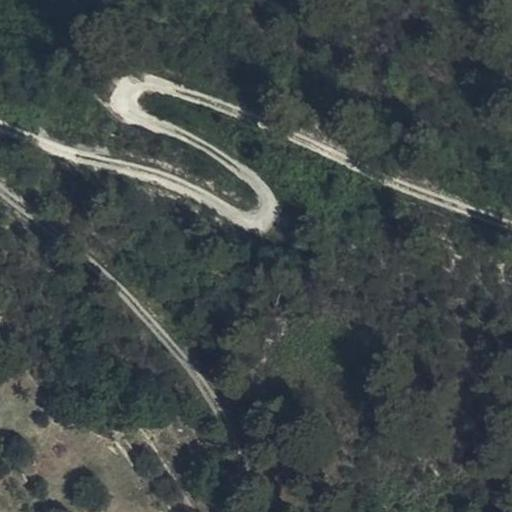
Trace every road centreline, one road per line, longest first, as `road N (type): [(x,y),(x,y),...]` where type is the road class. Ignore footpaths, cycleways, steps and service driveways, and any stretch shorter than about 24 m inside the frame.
road 1 (track): [(0,128),(173,187),(246,224),(271,204),(264,181),(126,112),(124,85),(149,76),(511,230)]
road 2 (track): [(261,511),(209,383),(111,282),(0,193)]
